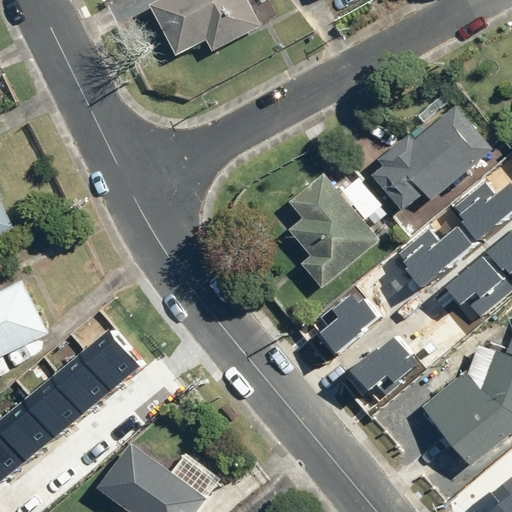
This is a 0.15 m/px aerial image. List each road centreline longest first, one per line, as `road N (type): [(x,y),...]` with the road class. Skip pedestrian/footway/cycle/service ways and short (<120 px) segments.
road 1 (residential): [(135,190),(178,261),(372,511)]
road 2 (residential): [(469,0),(135,190)]
road 3 (residential): [(37,0),(135,190)]
